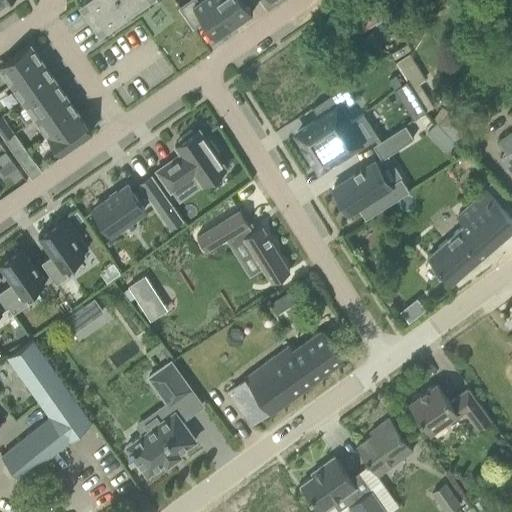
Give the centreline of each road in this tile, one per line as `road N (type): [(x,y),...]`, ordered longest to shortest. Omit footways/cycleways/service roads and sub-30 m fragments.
road 1 (residential): [(389,362),(203,78)]
road 2 (residential): [(182,511),(389,362)]
road 3 (residential): [(389,362),(511,275)]
road 4 (residential): [(122,132),(0,213)]
road 5 (residential): [(122,132),(47,17)]
road 6 (residential): [(203,78),(311,0)]
